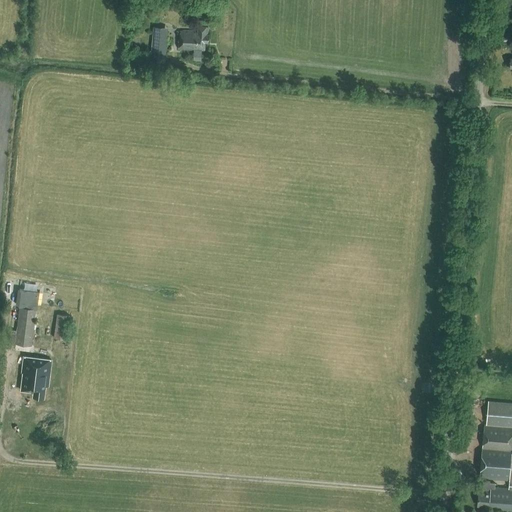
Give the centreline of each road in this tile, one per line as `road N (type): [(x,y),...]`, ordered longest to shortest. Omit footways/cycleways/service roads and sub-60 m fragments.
road 1 (unclassified): [(441,511),(486,0)]
road 2 (track): [(478,104),(207,76)]
